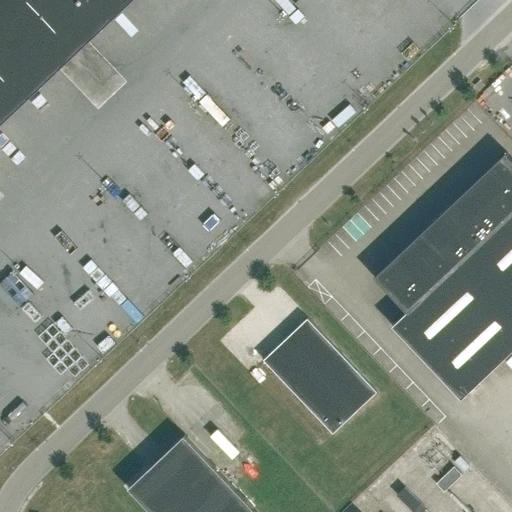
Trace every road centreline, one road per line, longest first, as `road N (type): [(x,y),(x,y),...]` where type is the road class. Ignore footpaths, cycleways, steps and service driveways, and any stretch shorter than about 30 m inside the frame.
road 1 (unclassified): [(511,16),(35,465),(7,511)]
road 2 (unknown): [(210,0),(0,215)]
